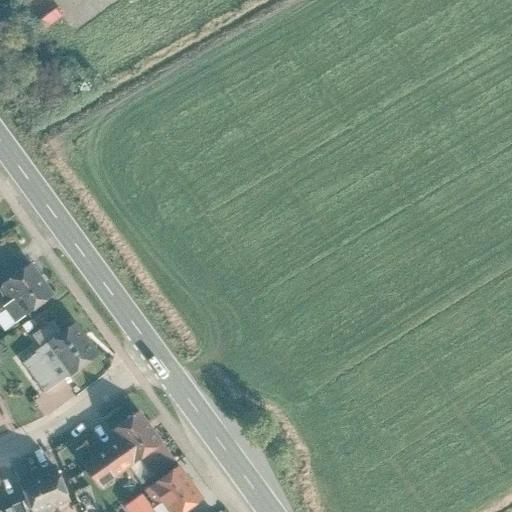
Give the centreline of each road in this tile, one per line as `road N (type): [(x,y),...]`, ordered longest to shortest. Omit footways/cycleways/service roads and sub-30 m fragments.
road 1 (secondary): [(158,357),(0,139)]
road 2 (secondary): [(269,511),(158,357)]
road 3 (residential): [(0,454),(158,357)]
